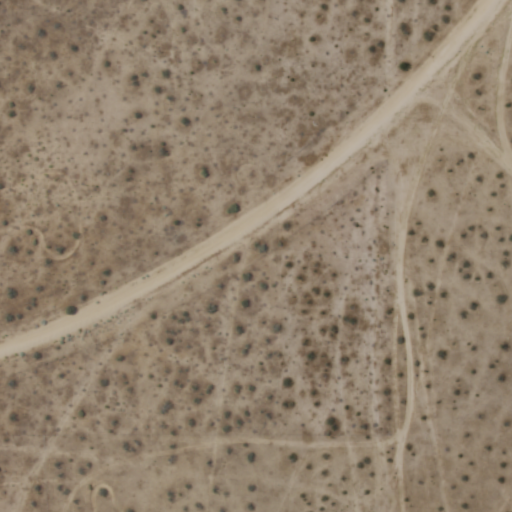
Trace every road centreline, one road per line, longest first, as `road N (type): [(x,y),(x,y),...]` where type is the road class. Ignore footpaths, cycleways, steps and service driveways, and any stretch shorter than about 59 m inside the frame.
road 1 (track): [(0,347),(116,304),(229,246),(416,98),(497,0)]
road 2 (track): [(511,161),(454,105),(416,98)]
